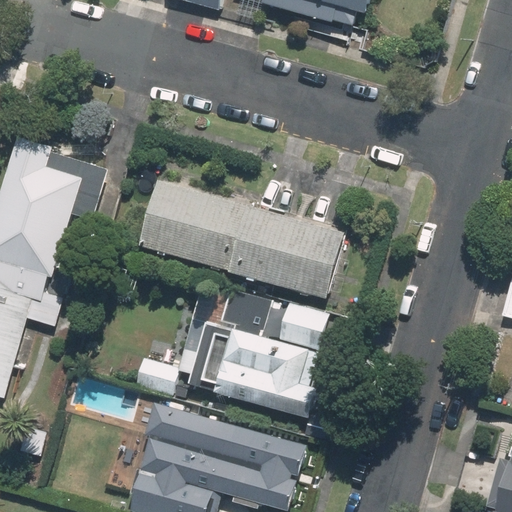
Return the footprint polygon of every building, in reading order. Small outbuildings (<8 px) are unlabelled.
[(342,0),(378,9),(380,0),(342,0)] [(0,393),(11,396),(34,317),(44,320),(59,325),(68,296),(52,292),(54,286),(58,274),(63,275),(81,212),(102,218),(117,167),(91,160),(60,151),(62,145),(28,135),(0,228),(0,393)] [(355,233),(165,179),(147,243),(337,296),(355,233)] [(238,288),(228,322),(216,319),(202,371),(199,382),(208,384),(211,373),(230,379),(227,391),(317,416),(326,386),(307,381),(317,347),(325,349),(335,314),(294,303),(284,338),(278,336),(288,302),(238,288)] [(186,368),(149,357),(142,384),(178,395),(186,368)] [(299,477),(301,472),(308,474),(316,443),(165,400),(156,431),(161,432),(151,467),(146,465),(139,491),(144,492),(139,509),(148,511),(224,511),(231,489),(243,493),(241,499),(267,507),(269,500),(291,506),(298,508),(306,479),(299,477)] [(507,427),(478,418),(467,454),(495,463),(507,427)] [(511,458),(505,456),(491,505),(507,510),(511,511),(511,458)]
